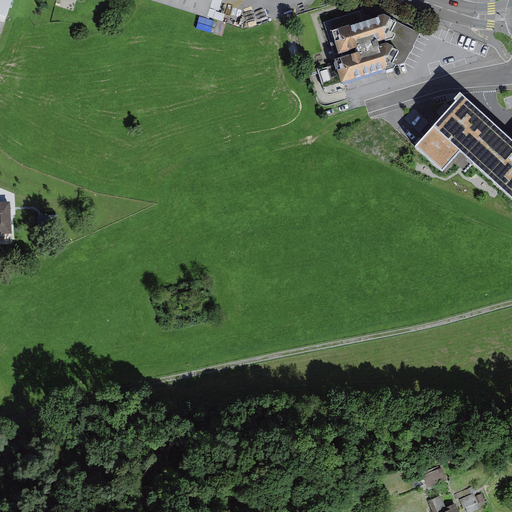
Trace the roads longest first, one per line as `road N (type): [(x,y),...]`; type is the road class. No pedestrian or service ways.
road 1 (track): [(511,304),(153,378),(0,426)]
road 2 (residential): [(369,107),(443,82),(511,75)]
